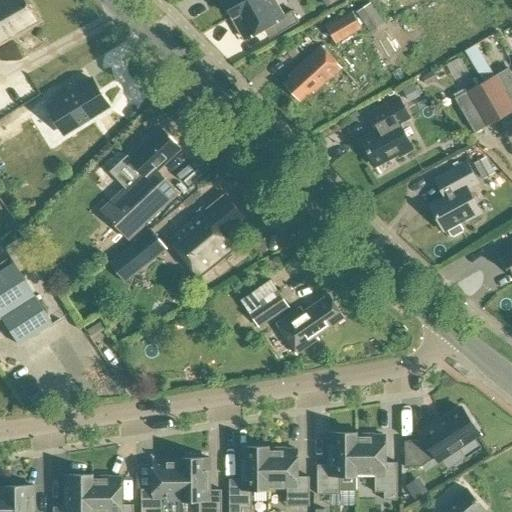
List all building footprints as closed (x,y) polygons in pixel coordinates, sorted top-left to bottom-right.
[(0,40),(35,20),(23,0),(17,0),(16,0),(1,0),(0,1),(0,40)] [(218,0),(230,19),(262,0),(218,0)] [(267,0),(262,0),(230,19),(243,41),(268,26),(275,37),(297,24),(285,5),(274,12),(267,0)] [(331,0),(319,0),(324,8),(334,3),(331,0)] [(370,2),(356,11),(368,32),(383,23),(370,2)] [(336,43),(360,29),(351,13),(327,27),(336,43)] [(476,45),(465,52),(477,72),(488,65),(476,45)] [(341,68),(321,46),(288,75),(291,79),(286,84),(300,100),(311,90),(313,93),(341,68)] [(511,75),(508,68),(481,83),(501,118),(511,111),(511,75)] [(421,78),(425,85),(437,79),(433,72),(421,78)] [(98,73),(51,104),(69,130),(116,100),(98,73)] [(501,118),(481,83),(455,98),(475,133),(501,118)] [(414,84),(403,90),(409,102),(420,96),(414,84)] [(410,119),(398,97),(367,114),(376,132),(361,140),(376,167),(398,155),(400,157),(413,150),(399,124),(410,119)] [(177,148),(160,130),(128,160),(139,173),(99,211),(126,240),(176,193),(154,169),(177,148)] [(486,156),(474,163),(482,179),(495,172),(486,156)] [(444,231),(446,230),(450,237),(454,238),(463,233),(464,230),(460,222),(466,219),(468,222),(481,214),(467,189),(478,183),(466,162),(435,179),(444,196),(429,204),(444,231)] [(201,206),(165,233),(197,276),(235,248),(225,234),(244,220),(224,194),(203,210),(201,206)] [(154,229),(112,263),(127,283),(170,250),(154,229)] [(511,245),(497,254),(506,270),(510,268),(511,270),(511,245)] [(14,261),(0,270),(0,316),(17,344),(52,322),(14,261)] [(280,290),(250,311),(262,328),(292,308),(280,290)] [(302,309),(278,324),(299,355),(321,340),(319,336),(344,320),(328,296),(304,312),(302,309)] [(405,442),(405,468),(421,467),(436,458),(438,461),(479,434),(461,408),(421,436),(423,439),(420,441),(405,442)] [(341,496),(341,490),(358,490),(357,476),(356,435),(330,435),(331,467),(318,467),(319,497),(341,496)] [(357,476),(376,476),(376,494),(385,494),(386,502),(398,502),(398,464),(386,465),(385,438),(373,438),(373,436),(356,436),(356,435),(357,476)] [(267,487),(266,444),(240,445),(240,477),(228,477),(229,511),(242,511),(242,507),(252,506),(251,488),(267,487)] [(267,444),(266,444),(267,487),(268,487),(268,486),(286,485),(287,504),(309,503),(309,474),(296,474),(296,447),(284,447),(284,446),(267,446),(267,444)] [(181,499),(181,456),(180,456),(180,458),(164,458),(164,459),(152,459),(152,486),(140,486),(139,511),(162,511),(162,497),(181,497),(181,499)] [(181,456),(181,499),(197,499),(197,511),(219,511),(220,488),(208,488),(207,456),(181,456)] [(90,511),(91,473),(64,473),(64,505),(52,505),(52,511),(90,511)] [(92,473),(91,473),(90,511),(132,511),(133,503),(121,503),(121,476),(109,476),(109,475),(92,475),(92,473)] [(6,484),(6,511),(32,511),(33,484),(6,484)] [(486,511),(466,489),(440,511),(486,511)]
